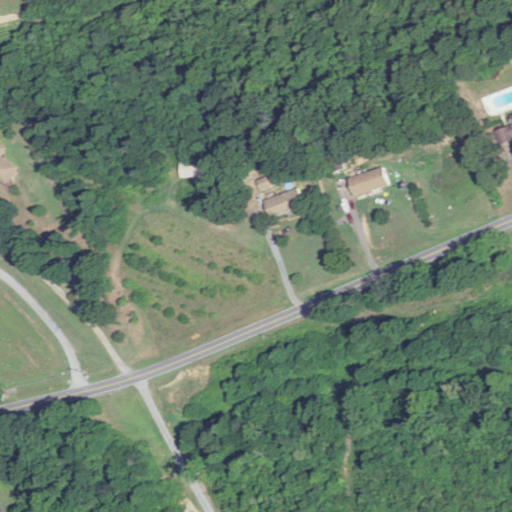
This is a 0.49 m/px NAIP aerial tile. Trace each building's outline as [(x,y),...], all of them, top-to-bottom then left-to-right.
[(509,127),(497,131),(501,146),(511,142),(511,116),(507,118),(509,127)] [(0,180),(8,186),(20,169),(3,157),(8,150),(0,143),(0,180)] [(184,163),(184,178),(209,178),(209,163),(184,163)] [(352,179),(357,198),(392,187),(387,169),(352,179)] [(277,187),(273,177),(260,182),(263,192),(277,187)] [(339,194),(349,190),(345,179),(335,183),(339,194)] [(267,203),(274,220),(307,206),(300,189),(267,203)]
